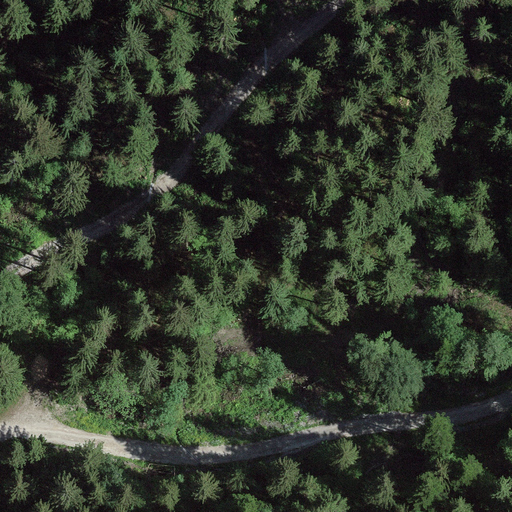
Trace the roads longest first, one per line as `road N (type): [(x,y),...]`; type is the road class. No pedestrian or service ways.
road 1 (track): [(511,396),(204,455),(145,454),(0,429)]
road 2 (track): [(343,0),(250,81),(183,166),(141,203),(22,266),(0,288)]
